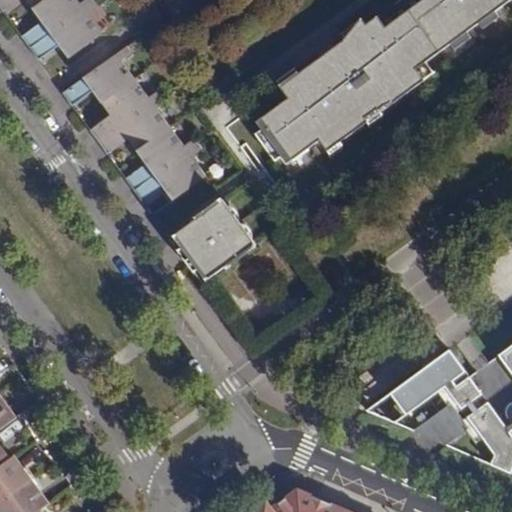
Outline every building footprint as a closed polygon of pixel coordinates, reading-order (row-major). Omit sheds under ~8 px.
[(0,0),(0,7),(3,12),(19,0),(28,0),(43,21),(21,37),(39,61),(60,44),(70,57),(98,36),(88,24),(92,21),(88,15),(99,7),(95,2),(93,0),(86,0),(81,5),(77,0),(73,0),(72,1),(71,0),(0,0)] [(424,0),(386,29),(376,16),(366,24),(361,18),(338,48),(344,55),(328,67),(321,58),(299,73),(281,87),(289,97),(261,118),(267,125),(261,129),(254,134),(276,162),(283,157),(288,154),(293,161),(320,140),(326,148),(347,138),(367,123),(363,119),(377,108),(379,111),(385,106),(387,109),(425,81),(417,70),(424,64),(511,0),(424,0)] [(101,33),(92,21),(88,24),(98,36),(101,33)] [(218,39),(208,25),(195,35),(206,49),(218,39)] [(90,132),(108,156),(130,139),(148,164),(126,180),(143,203),(165,188),(174,201),(203,180),(203,179),(193,166),(197,164),(193,159),(203,151),(199,145),(195,140),(185,148),(181,141),(177,144),(167,131),(157,118),(161,115),(157,110),(168,102),(163,95),(161,92),(150,100),(145,93),(141,96),(131,83),(122,70),(126,68),(121,61),(132,52),(127,47),(63,94),(72,107),(94,91),(112,115),(90,132)] [(344,55),(338,48),(321,58),(328,67),(344,55)] [(433,75),(424,64),(417,70),(425,81),(433,75)] [(299,73),(296,67),(277,81),(281,87),(299,73)] [(135,79),(126,68),(122,70),(131,83),(141,96),(145,93),(135,79)] [(379,111),(377,108),(363,119),(367,123),(369,126),(383,116),(379,111)] [(171,128),(161,115),(157,118),(167,131),(177,144),(181,141),(171,128)] [(267,125),(261,118),(256,121),(261,129),(267,125)] [(293,161),(288,154),(283,157),(288,165),(293,161)] [(207,177),(197,164),(193,166),(203,179),(203,180),(204,179),(207,177)] [(209,279),(256,244),(224,201),(176,236),(177,236),(192,257),(209,279)] [(186,263),(192,257),(177,236),(176,236),(169,240),(186,263)] [(192,257),(186,263),(202,284),(209,279),(192,257)] [(456,340),(397,383),(411,403),(450,375),(452,377),(472,362),(456,340)] [(489,385),(476,368),(456,383),(468,400),(489,385)] [(474,417),(456,393),(432,410),(450,434),(474,417)] [(511,417),(495,393),(474,408),(501,446),(494,454),(511,462),(511,417)] [(18,422),(0,396),(0,406),(13,425),(18,422)] [(0,434),(13,425),(0,406),(0,434)] [(0,466),(10,460),(1,449),(0,449),(0,466)] [(21,467),(14,457),(10,460),(16,470),(21,467)] [(10,460),(0,466),(0,505),(32,482),(23,470),(21,467),(16,470),(10,460)] [(32,482),(35,480),(26,467),(23,470),(32,482)] [(35,480),(32,482),(40,494),(44,491),(35,480)] [(40,494),(32,482),(0,505),(0,511),(42,511),(45,510),(38,500),(42,497),(40,494)] [(268,504),(257,511),(351,511),(302,490),(274,511),(268,504)] [(49,508),(42,497),(38,500),(45,510),(49,508)]
